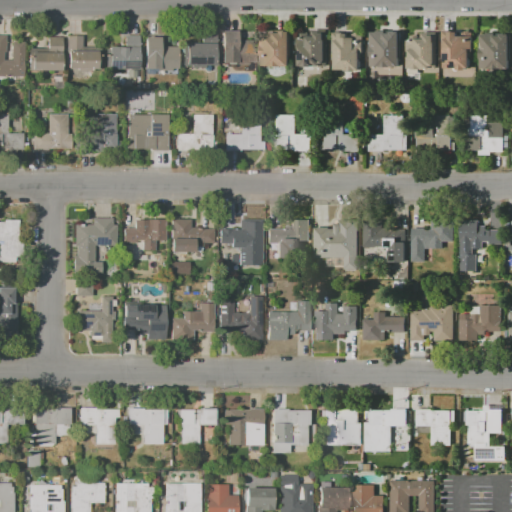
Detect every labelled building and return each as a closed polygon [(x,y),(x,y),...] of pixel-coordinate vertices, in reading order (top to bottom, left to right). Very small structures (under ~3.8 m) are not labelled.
[(183,44),(183,65),(216,64),(215,31),(200,31),(200,43),(183,44)] [(221,31),(221,63),(255,63),(255,40),(238,40),(238,31),(221,31)] [(260,31),(260,65),(290,65),(290,31),(260,31)] [(399,32),(398,67),(369,67),(370,33),(376,33),(376,31),(384,31),(384,33),(390,34),(390,32),(399,32)] [(442,32),(441,60),(444,60),(444,70),(468,70),(468,53),(471,53),(472,33),(463,33),(463,37),(457,37),(457,33),(442,32)] [(314,38),(296,38),(296,66),(326,67),(326,33),(314,33),(314,38)] [(405,38),(421,38),(421,33),(436,33),(436,70),(405,70),(405,55),(409,55),(409,50),(405,50),(405,38)] [(480,34),(479,68),(508,69),(509,35),(499,34),(499,36),(494,36),(494,34),(486,33),(486,34),(480,34)] [(108,46),(108,68),(138,67),(138,34),(123,35),(123,46),(108,46)] [(332,34),(333,70),(358,70),(358,52),(362,52),(362,34),(332,34)] [(0,35),(0,76),(23,76),(23,42),(11,42),(11,60),(3,60),(3,53),(5,53),(5,35),(0,35)] [(66,35),(65,67),(99,67),(99,48),(81,47),(81,36),(66,35)] [(28,48),(28,69),(61,70),(61,38),(47,37),(47,48),(28,48)] [(144,37),(144,68),(176,68),(176,46),(160,46),(160,37),(144,37)] [(0,149),(22,149),(22,146),(27,146),(27,134),(22,134),(22,133),(6,133),(6,114),(0,114),(0,149)] [(31,134),(31,150),(71,149),(71,134),(66,134),(66,114),(47,114),(48,134),(31,134)] [(80,133),(80,150),(99,151),(99,148),(115,148),(115,114),(95,114),(95,133),(80,133)] [(177,133),(176,150),(196,151),(196,149),(211,149),(211,115),(191,114),(191,133),(177,133)] [(223,134),(223,151),(264,151),(264,141),(258,141),(258,114),(239,114),(239,134),(223,134)] [(132,115),(132,134),(129,134),(129,150),(166,151),(166,134),(151,134),(151,115),(132,115)] [(276,115),(276,141),(271,141),(271,150),(310,151),(311,134),(295,134),(295,116),(276,115)] [(369,135),(384,135),(383,115),(402,115),(402,137),(407,137),(407,152),(390,152),(390,150),(369,151),(369,135)] [(324,117),(324,150),(359,149),(359,134),(343,134),(343,116),(324,117)] [(418,119),(436,119),(436,116),(451,116),(451,138),(437,138),(437,143),(441,143),(441,154),(417,153),(418,119)] [(462,116),(463,135),(470,135),(471,150),(478,150),(478,155),(491,155),(491,152),(503,152),(503,122),(488,122),(488,116),(462,116)] [(72,273),(72,256),(76,256),(76,245),(74,245),(74,225),(91,225),(91,219),(112,218),(112,224),(115,224),(115,246),(93,246),(93,260),(100,260),(100,273),(72,273)] [(123,228),(133,228),(133,219),(165,219),(165,239),(154,239),(154,251),(142,251),(142,240),(123,240),(123,228)] [(170,220),(170,251),(194,251),(194,244),(213,244),(213,227),(190,228),(190,219),(170,220)] [(220,228),(220,241),(232,240),(233,248),(238,248),(238,261),(262,261),(261,219),(239,219),(239,228),(220,228)] [(358,219),(358,268),(344,268),(344,256),(314,256),(314,227),(334,227),(334,223),(340,223),(340,219),(358,219)] [(266,229),(266,243),(275,243),(275,257),(299,257),(299,241),(309,241),(309,220),(290,220),(290,226),(284,226),(284,229),(266,229)] [(363,220),(362,248),(383,248),(383,252),(386,252),(386,262),(405,262),(406,230),(386,230),(386,226),(381,226),(381,220),(363,220)] [(412,229),(411,260),(425,261),(426,243),(430,243),(430,248),(441,249),(441,241),(453,241),(454,221),(432,220),(432,229),(412,229)] [(460,220),(460,271),(477,271),(477,254),(473,254),(473,249),(482,249),(482,241),(490,241),(490,247),(503,247),(503,230),(487,230),(487,225),(479,225),(479,220),(460,220)] [(0,222),(21,223),(21,257),(14,257),(14,263),(0,263),(0,222)] [(75,281),(90,280),(90,296),(75,296),(75,281)] [(0,289),(1,289),(1,286),(11,285),(11,288),(13,288),(14,302),(16,302),(17,336),(7,336),(7,340),(0,340),(0,289)] [(221,312),(247,313),(248,296),(261,296),(260,340),(243,339),(243,332),(221,331),(221,312)] [(77,310),(100,310),(100,297),(110,297),(111,343),(99,343),(99,336),(88,336),(88,330),(78,331),(77,310)] [(267,312),(267,340),(285,340),(285,335),(294,335),(294,331),(308,331),(308,301),(296,301),(296,312),(267,312)] [(170,318),(170,340),(192,340),(192,331),(213,331),(214,303),(199,303),(199,311),(180,311),(180,318),(170,318)] [(123,304),(165,305),(164,340),(145,340),(145,334),(138,334),(138,330),(122,329),(123,304)] [(314,311),(314,340),(334,341),(334,333),(345,334),(345,331),(358,331),(359,306),(344,306),(344,314),(338,314),(338,304),(325,304),(325,312),(314,311)] [(410,312),(410,342),(423,342),(423,336),(429,336),(429,331),(433,331),(433,340),(452,341),(453,305),(440,304),(440,308),(430,308),(430,310),(421,310),(421,312),(410,312)] [(460,314),(459,340),(478,340),(478,334),(487,334),(487,330),(502,331),(502,305),(481,305),(481,313),(471,313),(471,315),(460,314)] [(364,313),(363,338),(383,339),(383,332),(404,332),(404,317),(386,317),(386,313),(364,313)] [(79,408),(117,408),(117,417),(113,417),(113,444),(93,444),(93,424),(79,424),(79,408)] [(127,408),(165,408),(165,423),(161,423),(160,443),(141,443),(142,424),(127,424),(127,408)] [(69,409),(69,425),(54,425),(54,444),(34,444),(34,424),(33,424),(33,409),(69,409)] [(175,409),(198,410),(199,409),(213,409),(213,426),(197,425),(197,445),(178,445),(178,422),(175,422),(175,409)] [(272,409),(287,409),(287,410),(309,410),(309,426),(306,426),(305,446),(288,446),(288,453),(271,452),(272,409)] [(321,412),(339,412),(339,409),(361,409),(360,445),(325,445),(325,420),(321,419),(321,412)] [(366,411),(391,411),(391,409),(406,410),(406,426),(391,426),(390,450),(366,450),(366,411)] [(0,410),(22,410),(22,426),(6,426),(6,444),(0,443),(0,410)] [(223,410),(262,411),(262,426),(247,426),(246,446),(227,445),(227,425),(223,425),(223,410)] [(416,410),(454,410),(453,426),(450,426),(450,446),(431,445),(431,426),(416,425),(416,410)] [(464,411),(499,412),(498,427),(485,426),(484,447),(503,447),(503,460),(476,460),(476,446),(466,446),(467,427),(463,427),(464,411)] [(26,467),(26,450),(38,450),(38,467),(26,467)] [(229,474),(238,474),(238,483),(229,483),(229,474)] [(278,475),(278,511),(311,511),(311,484),(296,484),(296,475),(278,475)] [(413,481),(390,481),(390,511),(409,511),(409,496),(413,496),(413,481)] [(413,496),(418,496),(418,511),(434,511),(434,481),(413,481),(413,496)] [(69,511),(70,486),(74,486),(74,482),(102,483),(101,502),(88,502),(88,511),(69,511)] [(0,511),(0,483),(10,483),(10,511),(0,511)] [(164,484),(164,511),(199,511),(199,483),(164,484)] [(114,484),(114,511),(149,511),(149,488),(145,488),(145,484),(114,484)] [(28,485),(28,508),(30,508),(30,511),(61,511),(61,489),(59,489),(59,485),(28,485)] [(205,485),(205,511),(237,511),(237,496),(226,496),(226,485),(205,485)] [(352,485),(352,511),(384,511),(384,496),(374,496),(374,485),(352,485)] [(244,488),(244,511),(259,511),(271,511),(272,489),(272,488),(244,488)] [(318,488),(317,511),(334,511),(335,510),(346,510),(346,488),(318,488)]
